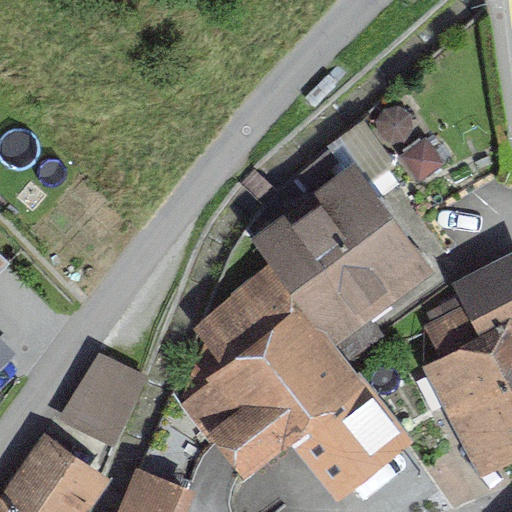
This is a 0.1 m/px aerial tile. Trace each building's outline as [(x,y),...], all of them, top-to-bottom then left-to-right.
[(369,320),(356,302),(412,261),(344,170),(267,223),(271,228),(257,239),(339,343),(369,320)] [(443,352),(489,445),(511,433),(511,263),(459,290),(466,305),(440,318),(454,347),(443,352)] [(252,454),(294,418),(354,367),(278,277),(202,341),(186,392),(219,431),(227,424),(252,454)] [(110,439),(137,378),(102,357),(68,414),(110,439)] [(345,478),(405,427),(354,367),(294,418),(345,478)] [(9,492),(0,504),(0,511),(66,511),(95,472),(45,437),(19,475),(28,482),(17,498),(9,492)] [(148,471),(130,511),(172,511),(183,486),(148,471)]
